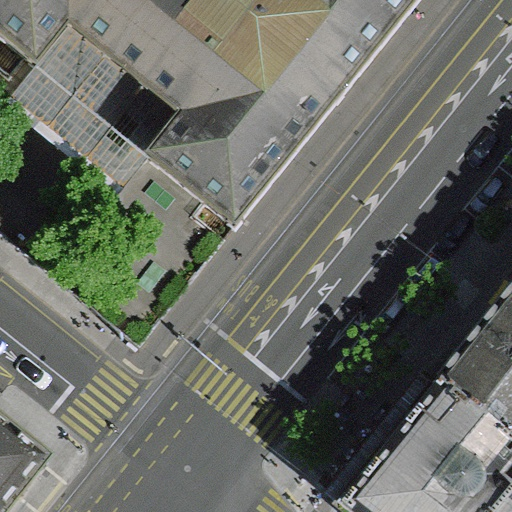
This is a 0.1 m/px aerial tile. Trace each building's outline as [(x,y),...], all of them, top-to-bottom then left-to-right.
[(238,229),(421,0),(0,0),(0,38),(39,69),(69,31),(186,125),(155,163),(238,229)] [(511,304),(444,389),(511,442),(511,304)] [(511,470),(511,442),(444,389),(344,511),(503,511),(511,502),(511,495),(499,485),(511,470)] [(0,511),(8,511),(47,465),(0,427),(0,511)] [(511,511),(511,502),(503,511),(511,511)]
